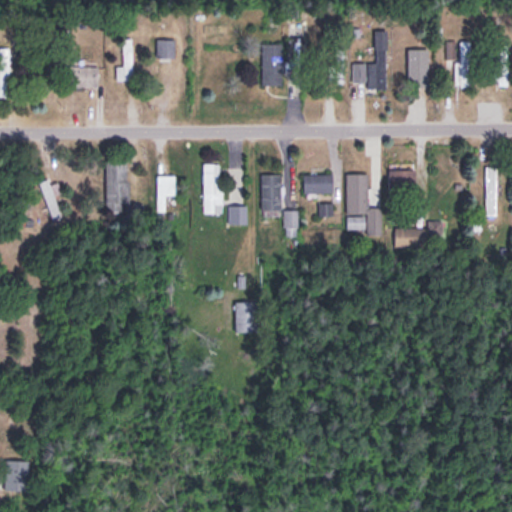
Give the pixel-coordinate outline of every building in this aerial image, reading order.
[(352,60),(352,79),(366,79),(366,86),(386,86),(385,28),(374,28),(374,60),(352,60)] [(261,40),(261,82),(281,82),(281,67),(305,67),(305,36),(284,35),(284,41),(261,40)] [(132,78),(132,36),(121,36),(121,63),(116,63),(116,78),(132,78)] [(173,37),(156,37),(156,59),(173,59),(173,37)] [(444,66),(453,66),(453,85),(470,85),(470,37),(444,37),(444,66)] [(8,46),(0,45),(0,94),(8,94),(8,46)] [(426,46),(417,46),(417,61),(412,61),(412,86),(426,86),(426,46)] [(343,81),(343,47),(325,47),(325,81),(343,81)] [(506,83),(506,47),(493,47),(493,83),(506,83)] [(97,85),(97,64),(68,64),(68,85),(97,85)] [(128,203),(127,158),(105,158),(105,209),(126,209),(126,216),(142,216),(142,202),(128,203)] [(201,210),(214,211),(214,202),(219,202),(219,161),(202,161),(201,210)] [(414,161),(388,161),(388,199),(414,199),(414,161)] [(483,213),(495,213),(495,164),(483,164),(483,213)] [(345,227),(364,227),(364,232),(380,232),(380,205),(367,205),(367,171),(345,171),(345,227)] [(156,208),(165,208),(165,193),(174,193),(174,172),(156,172),(156,208)] [(280,172),(259,172),(259,209),(280,209),(280,172)] [(302,172),(302,190),(332,190),(332,172),(302,172)] [(61,215),(47,177),(37,181),(51,219),(61,215)] [(318,213),(330,213),(330,202),(318,202),(318,213)] [(246,203),(227,203),(227,223),(246,223),(246,203)] [(296,208),(283,208),(283,234),(296,234),(296,208)] [(394,244),(429,245),(429,235),(441,235),(441,224),(394,223),(394,244)] [(234,330),(257,330),(257,300),(234,300),(234,330)] [(27,489),(28,459),(3,458),(2,488),(27,489)]
